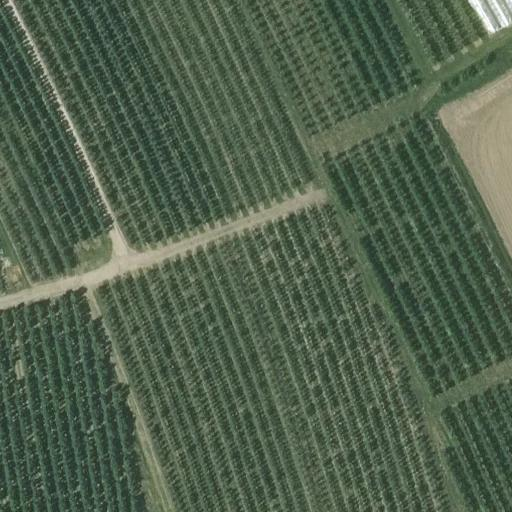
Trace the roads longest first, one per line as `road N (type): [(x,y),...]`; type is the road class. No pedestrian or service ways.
road 1 (track): [(1,0),(128,262)]
road 2 (track): [(0,303),(188,245)]
